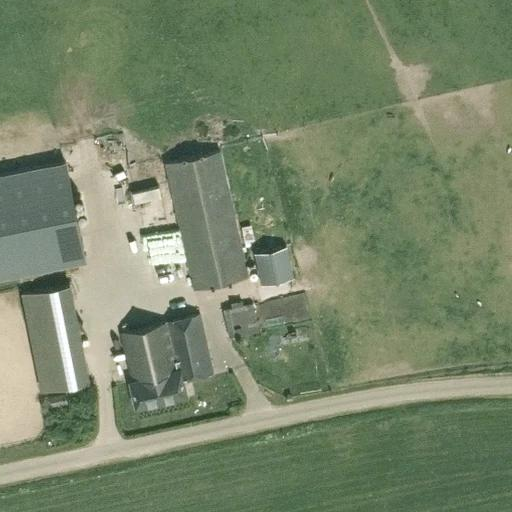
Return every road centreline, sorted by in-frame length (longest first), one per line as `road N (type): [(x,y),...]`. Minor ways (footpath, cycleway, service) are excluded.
road 1 (unclassified): [(0,477),(329,407),(511,385)]
road 2 (unknown): [(121,451),(110,313)]
